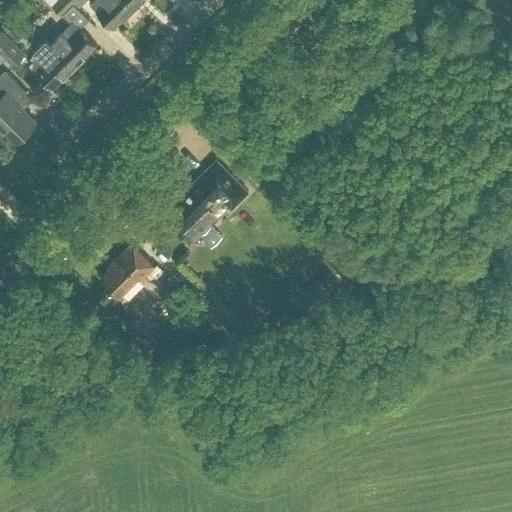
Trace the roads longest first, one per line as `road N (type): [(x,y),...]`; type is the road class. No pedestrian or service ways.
road 1 (tertiary): [(79,210),(287,0)]
road 2 (residential): [(79,210),(68,188),(67,145),(211,0)]
